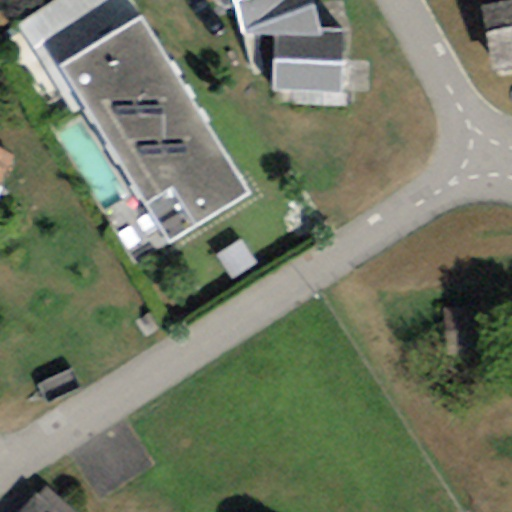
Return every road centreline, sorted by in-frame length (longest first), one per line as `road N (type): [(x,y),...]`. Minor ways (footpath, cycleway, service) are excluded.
road 1 (residential): [(0,471),(511,172)]
road 2 (residential): [(401,0),(461,109),(511,164)]
